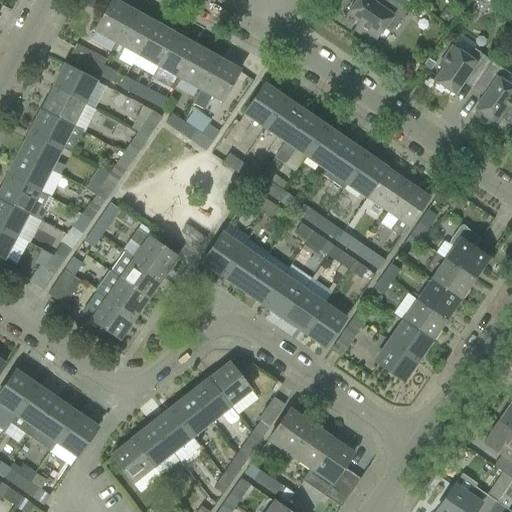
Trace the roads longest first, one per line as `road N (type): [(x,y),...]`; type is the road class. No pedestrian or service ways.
road 1 (residential): [(417,450),(230,327),(212,332),(137,392),(109,386),(0,310)]
road 2 (residential): [(511,200),(258,22)]
road 3 (residential): [(417,450),(511,321)]
